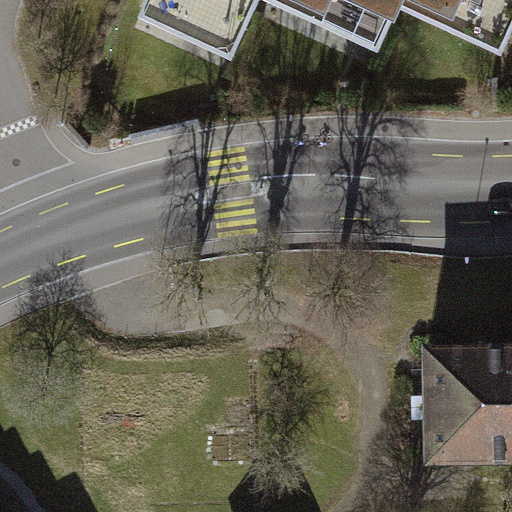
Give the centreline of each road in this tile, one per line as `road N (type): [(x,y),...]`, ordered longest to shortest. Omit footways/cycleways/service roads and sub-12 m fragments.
road 1 (secondary): [(50,236),(233,184),(352,179),(511,188)]
road 2 (residential): [(50,236),(0,99)]
